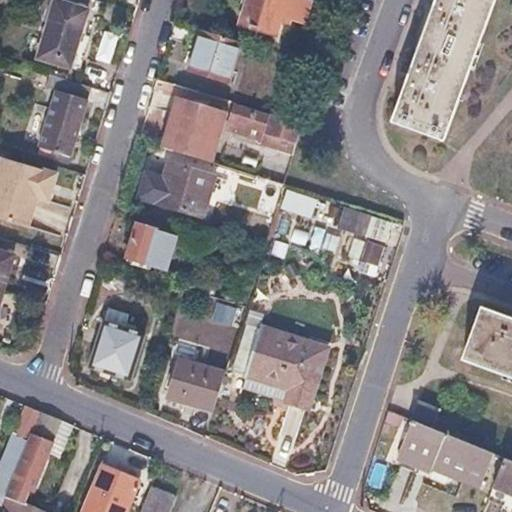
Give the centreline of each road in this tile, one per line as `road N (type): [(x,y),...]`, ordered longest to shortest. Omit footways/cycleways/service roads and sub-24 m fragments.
road 1 (residential): [(40,388),(157,0)]
road 2 (residential): [(331,511),(433,197)]
road 3 (residential): [(40,388),(331,511)]
road 4 (residential): [(433,197),(363,155),(357,127),(402,0)]
